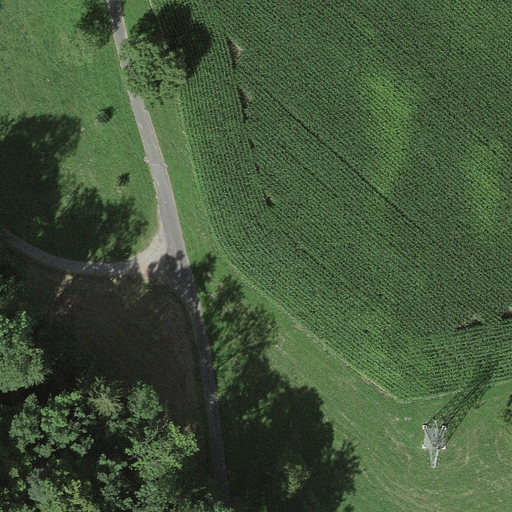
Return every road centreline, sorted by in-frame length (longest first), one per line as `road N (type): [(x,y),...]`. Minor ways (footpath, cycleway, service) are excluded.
road 1 (track): [(113,0),(205,353),(226,511)]
road 2 (track): [(180,253),(130,269),(74,268),(22,252),(0,233)]
